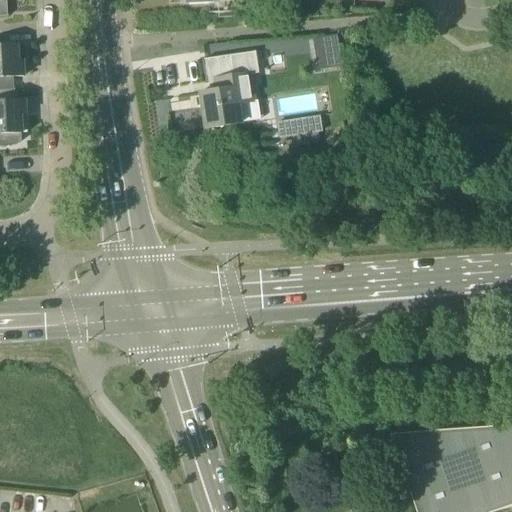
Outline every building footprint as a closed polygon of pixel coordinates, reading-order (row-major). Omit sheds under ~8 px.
[(321,39),(326,71),(341,68),(336,37),(321,39)] [(0,90),(11,90),(10,78),(22,77),(22,63),(26,63),(25,47),(24,43),(20,42),(3,42),(4,46),(0,46),(0,90)] [(207,82),(211,81),(213,92),(198,94),(204,130),(239,124),(236,104),(253,102),(249,74),(232,77),(229,56),(203,60),(207,82)] [(0,147),(1,148),(4,148),(7,148),(10,147),(12,146),(15,145),(18,144),(20,142),(19,134),(20,134),(19,116),(24,116),(24,101),(13,102),(13,90),(11,90),(0,90),(0,147)] [(511,426),(392,436),(417,511),(497,511),(511,507),(511,426)]
